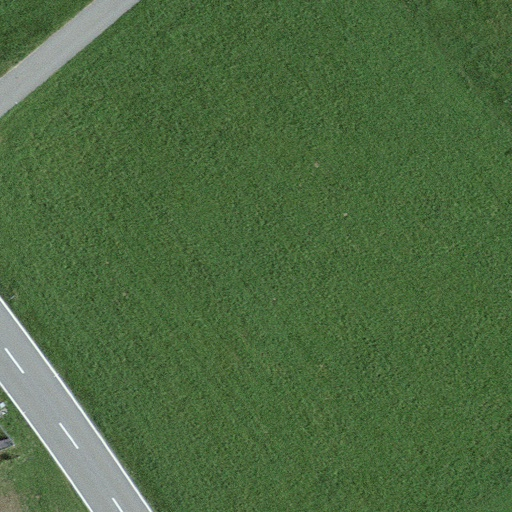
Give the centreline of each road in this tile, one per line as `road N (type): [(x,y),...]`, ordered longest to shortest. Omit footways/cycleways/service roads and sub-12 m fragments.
road 1 (secondary): [(122,511),(0,339)]
road 2 (unclassified): [(121,0),(0,95)]
